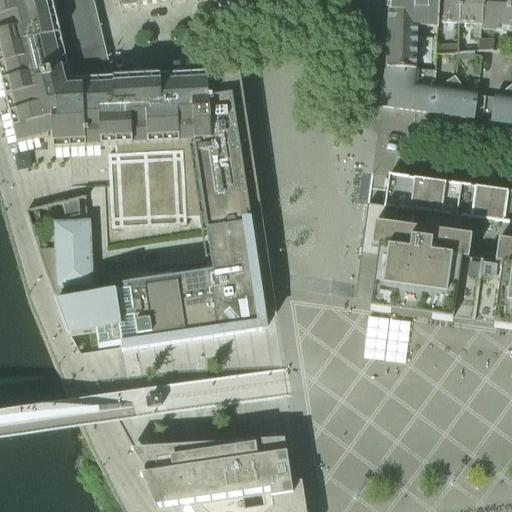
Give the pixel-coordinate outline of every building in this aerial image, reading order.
[(206,234),(210,257),(266,249),(239,74),(212,78),(213,86),(207,87),(207,75),(112,79),(99,23),(93,0),(0,0),(0,77),(16,146),(48,138),(48,136),(52,135),(53,151),(114,148),(115,156),(108,157),(112,231),(186,228),(186,220),(198,220),(201,234),(206,234)] [(117,0),(119,10),(140,7),(183,0),(117,0)] [(389,0),(388,28),(386,72),(416,72),(417,30),(438,30),(438,25),(438,0),(389,0)] [(438,0),(438,25),(459,26),(459,0),(438,0)] [(459,0),(459,26),(482,28),(481,0),(459,0)] [(511,0),(481,0),(482,28),(481,32),(511,34),(511,0)] [(479,53),(493,52),(494,41),(480,41),(479,53)] [(381,108),(432,115),(435,93),(415,90),(415,72),(386,72),(381,108)] [(432,115),(474,120),(477,95),(466,94),(455,79),(440,90),(436,89),(435,93),(432,115)] [(491,123),(511,125),(511,86),(498,98),(494,97),(494,100),(491,123)] [(511,195),(475,190),(388,177),(384,209),(374,207),(367,206),(360,255),(356,284),(354,299),(371,301),(455,312),(500,317),(511,319),(511,195)] [(267,255),(266,249),(210,257),(210,260),(212,273),(112,288),(112,290),(117,289),(118,293),(87,297),(86,286),(90,286),(89,236),(51,238),(51,251),(38,252),(69,337),(94,333),(98,348),(121,345),(122,354),(261,334),(259,324),(266,323),(265,317),(276,315),(272,290),(269,271),(267,255)] [(147,410),(162,408),(161,403),(160,398),(145,400),(146,405),(147,410)] [(147,450),(131,451),(143,469),(140,469),(165,511),(305,511),(301,484),(291,485),(286,457),(285,448),(284,441),(147,450)]
